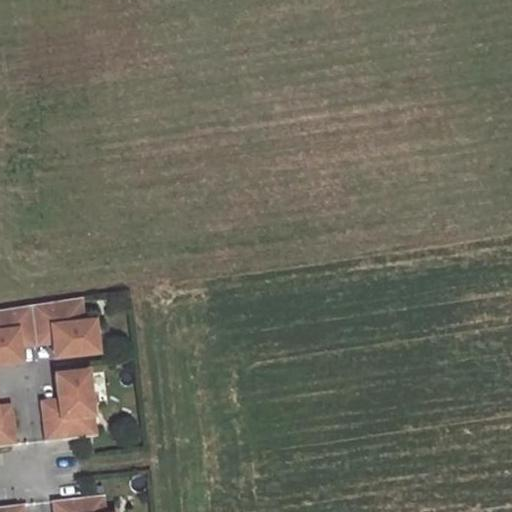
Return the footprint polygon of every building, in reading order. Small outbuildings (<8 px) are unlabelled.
[(0,368),(19,367),(18,352),(17,343),(51,339),(52,348),(54,363),(96,358),(93,327),(81,328),(79,304),(0,315),(0,368)] [(51,339),(17,343),(18,352),(52,348),(51,339)] [(58,413),(42,415),(45,445),(93,440),(86,375),(55,378),(57,404),(58,413)] [(57,404),(41,406),(42,415),(58,413),(57,404)] [(8,409),(0,410),(0,419),(9,418),(8,409)] [(0,449),(13,448),(9,418),(0,419),(0,449)] [(100,511),(99,498),(51,503),(52,511),(100,511)]
